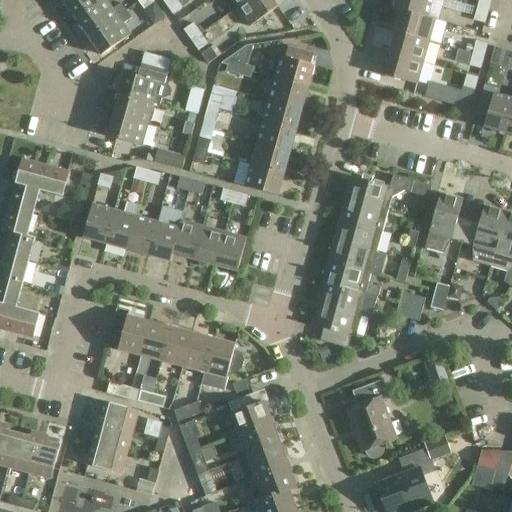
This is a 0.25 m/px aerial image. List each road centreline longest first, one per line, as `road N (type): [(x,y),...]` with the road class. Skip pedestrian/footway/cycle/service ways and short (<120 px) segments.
road 1 (residential): [(283,321),(90,274),(55,397),(0,381)]
road 2 (residential): [(501,417),(475,345),(460,333),(430,336),(393,359),(304,390)]
road 3 (residential): [(511,174),(341,122)]
road 4 (residential): [(341,122),(355,68),(307,0)]
road 5 (residential): [(298,252),(341,122)]
road 6 (residential): [(349,511),(304,390)]
